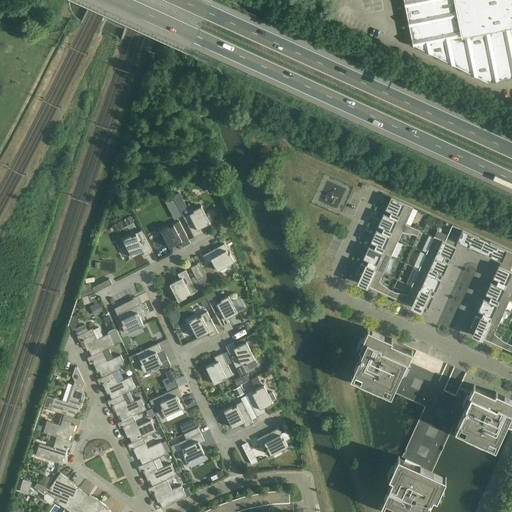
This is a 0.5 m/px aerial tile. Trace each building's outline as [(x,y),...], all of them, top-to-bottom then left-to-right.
[(488,83),(511,77),(511,0),(404,0),(414,47),(416,46),(488,83)] [(193,208),(188,210),(179,192),(172,195),(195,238),(202,234),(200,229),(210,223),(209,221),(213,220),(209,213),(206,214),(202,206),(194,210),(193,208)] [(406,224),(413,208),(414,208),(391,197),(391,198),(386,209),(384,214),(383,214),(406,224)] [(418,237),(420,231),(406,224),(383,214),(378,226),(379,226),(377,231),(376,230),(398,241),(402,233),(414,235),(418,237)] [(169,227),(161,231),(170,248),(180,242),(183,247),(191,243),(179,221),(173,225),(174,226),(170,228),(169,227)] [(480,251),(485,240),(452,225),(445,242),(457,248),(457,247),(456,247),(458,242),(469,247),(480,251)] [(131,236),(123,240),(132,257),(143,252),(145,256),(153,252),(142,230),(135,234),(136,235),(132,237),(131,236)] [(391,257),(398,241),(376,230),(376,231),(371,242),(372,242),(369,247),(368,246),(368,247),(391,257)] [(451,259),(456,248),(457,248),(445,242),(434,237),(427,254),(449,264),(448,263),(451,259)] [(511,267),(511,252),(490,242),(485,240),(480,251),(490,256),(490,257),(501,262),(499,266),(498,266),(510,272),(510,271),(511,267)] [(212,261),(218,271),(220,270),(220,271),(221,271),(221,272),(222,272),(223,272),(224,272),(225,272),(226,271),(226,270),(227,270),(227,269),(227,268),(227,267),(226,266),(235,262),(230,254),(229,255),(227,251),(228,250),(225,244),(203,256),(207,263),(212,261)] [(384,274),(391,257),(368,247),(369,247),(363,258),(364,259),(362,263),(361,263),(384,274)] [(444,275),(449,264),(427,254),(419,270),(442,280),(441,280),(443,275),(444,275)] [(417,273),(424,259),(418,256),(412,271),(417,273)] [(380,282),(384,274),(361,263),(361,264),(356,275),(357,275),(354,280),(353,279),(353,280),(390,297),(393,291),(389,290),(380,282)] [(198,264),(191,268),(197,280),(205,276),(198,264)] [(511,292),(511,272),(510,271),(510,272),(498,266),(498,267),(493,278),(494,278),(492,283),(491,282),(490,283),(511,292)] [(180,279),(170,284),(179,301),(187,297),(186,296),(190,294),(191,295),(197,292),(186,270),(178,274),(180,279)] [(436,292),(441,280),(442,281),(442,280),(419,270),(412,286),(434,297),(435,296),(434,296),(436,291),(436,292)] [(110,279),(92,288),(95,293),(112,284),(110,279)] [(511,292),(490,283),(491,283),(486,294),(486,295),(484,299),(483,299),(506,309),(510,301),(511,301),(511,292)] [(429,308),(434,297),(412,286),(408,295),(396,292),(393,291),(390,297),(427,313),(426,312),(428,308),(429,308)] [(217,302),(210,305),(222,327),(230,323),(227,318),(238,313),(229,296),(221,300),(221,301),(217,303),(217,302)] [(498,326),(506,309),(483,299),(478,311),(479,311),(477,315),(476,315),(498,326)] [(144,312),(140,304),(129,309),(126,303),(115,309),(121,321),(122,321),(124,325),(122,325),(126,333),(144,325),(139,314),(144,312)] [(197,317),(189,321),(198,338),(208,333),(211,337),(218,333),(207,312),(201,315),(201,316),(198,318),(197,317)] [(495,334),(498,326),(476,315),(475,316),(476,316),(471,327),(469,332),(468,331),(468,332),(505,349),(507,343),(504,342),(495,334)] [(71,317),(69,324),(72,331),(76,327),(78,319),(71,317)] [(84,339),(82,340),(83,341),(81,342),(83,347),(85,346),(86,348),(88,348),(92,356),(103,351),(108,348),(122,342),(116,328),(109,331),(111,333),(103,337),(99,328),(93,330),(93,328),(81,334),(84,339)] [(411,352),(399,347),(392,343),(393,340),(392,339),(391,340),(369,330),(370,329),(369,329),(364,339),(361,338),(357,347),(360,348),(359,349),(364,351),(362,355),(361,354),(354,370),(355,371),(353,376),(352,376),(351,377),(392,395),(392,394),(391,394),(393,391),(394,391),(401,375),(400,375),(401,371),(404,372),(404,371),(413,352),(412,351),(411,352)] [(257,363),(247,342),(236,347),(234,343),(226,346),(236,369),(243,366),(242,364),(246,362),(248,367),(251,368),(256,366),(257,363)] [(158,344),(136,354),(139,360),(140,360),(142,364),(141,364),(145,373),(162,365),(163,369),(171,365),(166,355),(163,354),(158,344)] [(108,348),(103,351),(92,356),(90,357),(89,356),(88,357),(90,363),(93,362),(96,370),(98,369),(102,378),(113,372),(126,366),(121,355),(113,359),(108,348)] [(217,362),(206,367),(214,384),(223,380),(222,379),(226,377),(227,379),(233,376),(222,353),(215,357),(217,362)] [(82,388),(84,382),(78,368),(75,367),(72,376),(75,381),(68,402),(54,398),(51,410),(64,414),(76,418),(79,409),(80,410),(85,394),(82,393),(83,390),(82,388)] [(118,383),(113,372),(102,378),(104,382),(103,383),(107,392),(108,391),(112,399),(129,392),(136,388),(131,377),(118,383)] [(259,376),(247,382),(249,386),(261,380),(259,376)] [(474,385),(470,395),(469,396),(475,399),(471,407),(465,405),(465,406),(467,407),(466,411),(465,410),(457,426),(458,426),(457,429),(456,429),(455,430),(496,448),(497,447),(496,447),(498,441),(499,442),(506,426),(505,426),(507,422),(511,424),(511,422),(511,400),(497,394),(498,393),(496,393),(495,396),(475,387),(475,386),(474,385)] [(252,392),(246,395),(257,417),(265,413),(263,408),(273,403),(272,401),(276,399),(272,392),(269,394),(264,386),(256,390),(257,391),(253,393),(252,392)] [(182,395),(178,387),(150,400),(153,407),(160,403),(162,407),(161,408),(165,416),(182,408),(177,397),(182,395)] [(43,407),(51,410),(54,398),(56,394),(48,392),(43,407)] [(146,410),(141,399),(134,402),(129,392),(112,399),(108,401),(110,406),(113,405),(117,414),(118,413),(122,421),(133,416),(146,410)] [(232,407),(224,411),(233,428),(243,423),(246,427),(254,423),(242,401),(236,405),(237,406),(233,408),(232,407)] [(74,423),(76,418),(64,414),(61,425),(47,421),(43,433),(57,437),(68,441),(71,432),(73,433),(76,424),(74,423)] [(138,426),(133,416),(122,421),(125,426),(123,427),(127,435),(129,435),(132,443),(143,438),(156,432),(151,420),(138,426)] [(194,419),(186,423),(189,429),(197,426),(194,419)] [(198,427),(184,434),(187,439),(178,443),(181,450),(182,449),(184,453),(183,454),(187,462),(205,454),(200,443),(204,441),(198,427)] [(282,434),(279,428),(257,440),(261,447),(266,445),(271,455),(288,447),(285,440),(289,438),(286,432),(282,434)] [(67,446),(68,441),(57,437),(53,448),(40,444),(36,456),(61,464),(64,455),(66,456),(68,447),(67,446)] [(154,459),(167,453),(170,452),(166,442),(162,443),(161,442),(148,448),(143,438),(132,443),(130,444),(130,443),(128,444),(131,450),(133,449),(137,457),(139,456),(142,464),(154,459)] [(258,462),(252,450),(246,453),(252,465),(258,462)] [(445,479),(443,478),(444,477),(421,467),(420,468),(419,467),(418,470),(409,466),(410,463),(400,458),(400,457),(399,457),(390,477),(394,479),(392,483),(388,481),(381,497),(385,499),(383,504),(382,504),(381,505),(396,511),(431,511),(436,503),(431,501),(433,497),(437,499),(447,478),(446,478),(445,479)] [(154,459),(142,464),(140,465),(138,466),(141,472),(143,471),(147,479),(149,478),(152,486),(167,480),(177,475),(171,464),(158,470),(154,459)] [(65,508),(79,489),(66,480),(67,478),(60,473),(50,488),(48,486),(37,483),(34,487),(45,495),(44,496),(44,499),(51,504),(55,498),(56,499),(55,501),(65,508)] [(171,490),(167,480),(152,486),(149,487),(152,494),(154,493),(157,501),(159,500),(163,508),(187,497),(181,486),(171,490)] [(92,498),(79,489),(65,508),(70,511),(91,511),(100,501),(93,496),(92,498)] [(272,504),(270,491),(264,492),(266,505),(272,504)] [(278,504),(278,491),(270,491),(272,504),(278,504)] [(266,505),(264,492),(258,494),(260,506),(266,505)] [(260,506),(258,494),(252,495),(255,507),(260,506)] [(255,507),(252,495),(246,496),(249,508),(255,507)] [(249,508),(246,496),(239,498),(243,510),(249,508)] [(243,510),(239,498),(233,500),(237,511),(243,510)] [(236,511),(237,511),(233,500),(228,502),(230,511),(236,511)] [(106,506),(100,501),(91,511),(111,511),(105,507),(106,506)] [(230,511),(228,502),(220,504),(224,511),(230,511)]
